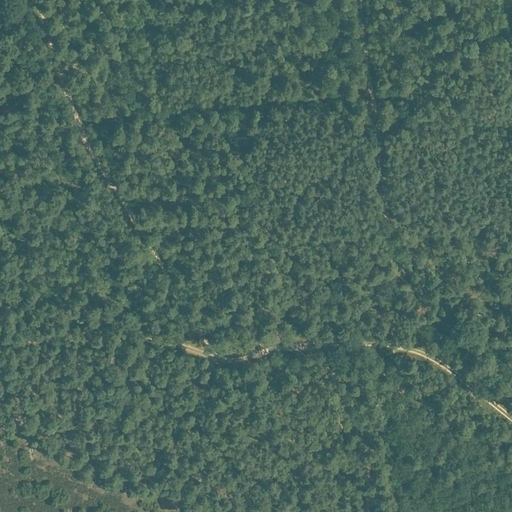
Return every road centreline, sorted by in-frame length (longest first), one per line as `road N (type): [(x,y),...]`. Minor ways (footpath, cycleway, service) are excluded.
road 1 (unknown): [(0,325),(196,332),(232,320),(266,324),(321,377),(347,446),(350,511)]
road 2 (track): [(209,356),(144,339),(0,339)]
